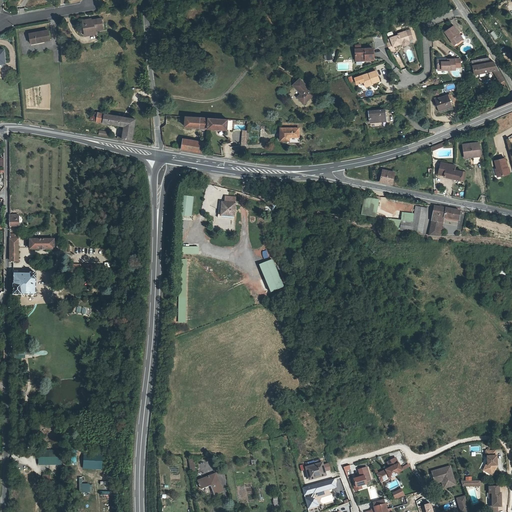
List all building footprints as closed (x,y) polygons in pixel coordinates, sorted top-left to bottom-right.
[(84,19),(86,30),(96,28),(104,27),(102,15),(84,19)] [(459,35),(460,35),(452,26),(446,32),(454,47),(462,42),(459,35)] [(31,32),(32,40),(39,38),(39,40),(50,38),(48,28),(31,32)] [(409,40),(413,39),(410,30),(398,34),(399,35),(390,37),(391,41),(387,42),(389,51),(394,50),(393,46),(402,44),(401,42),(409,40)] [(356,48),(356,57),(365,57),(365,58),(373,58),(373,48),(356,48)] [(447,62),(436,62),(436,70),(455,71),(455,68),(454,59),(447,60),(447,62)] [(475,74),(494,71),(501,82),(505,80),(494,61),(491,62),(490,61),(472,64),(475,74)] [(361,76),(365,85),(372,83),(379,81),(375,71),(361,76)] [(292,84),(301,94),(297,97),(304,104),(315,94),(300,78),(292,84)] [(449,110),(445,98),(431,102),(434,114),(449,110)] [(384,120),(383,109),(368,111),(368,121),(384,120)] [(135,119),(102,113),(101,123),(111,125),(122,127),(121,133),(120,139),(131,141),(135,119)] [(207,129),(208,118),(185,116),(184,127),(207,129)] [(227,120),(208,118),(207,129),(226,131),(227,120)] [(302,129),(283,129),(283,141),(292,141),(292,138),(301,138),(302,129)] [(183,148),(195,150),(196,145),(190,144),(191,140),(184,139),(183,148)] [(196,145),(195,150),(202,152),(203,141),(191,140),(190,144),(196,145)] [(468,155),(479,154),(477,143),(461,144),(463,158),(469,157),(468,155)] [(505,159),(495,161),(498,177),(508,174),(505,159)] [(455,165),(441,162),(438,175),(444,176),(443,177),(463,181),(465,174),(462,174),(462,172),(454,170),(455,165)] [(394,174),(383,172),(381,182),(391,184),(394,174)] [(193,196),(182,195),(180,215),(191,216),(193,196)] [(378,199),(363,197),(361,216),(375,218),(378,199)] [(221,215),(223,201),(220,201),(218,216),(233,218),(234,217),(221,215)] [(221,215),(234,217),(236,203),(223,201),(221,215)] [(434,205),(432,220),(443,223),(444,217),(458,220),(460,211),(434,205)] [(413,222),(401,220),(400,230),(423,233),(428,208),(415,206),(413,222)] [(10,226),(19,226),(19,214),(10,214),(10,226)] [(440,236),(443,223),(432,220),(429,235),(440,236)] [(30,239),(30,249),(54,249),(54,239),(30,239)] [(18,245),(10,245),(10,261),(18,260),(18,245)] [(259,265),(271,292),(284,287),(272,259),(259,265)] [(36,272),(13,272),(13,294),(36,294),(36,272)] [(497,449),(487,449),(488,455),(489,455),(489,460),(490,464),(487,469),(495,473),(499,463),(498,454),(497,449)] [(38,450),(38,464),(61,464),(61,450),(38,450)] [(102,453),(83,453),(83,469),(102,469),(102,453)] [(376,473),(380,480),(389,476),(390,477),(398,473),(397,471),(403,469),(396,456),(387,461),(390,466),(376,473)] [(306,462),(307,466),(321,463),(320,458),(306,462)] [(309,477),(319,474),(320,475),(325,474),(324,471),(322,464),(322,463),(321,463),(307,466),(306,467),(309,477)] [(445,473),(447,485),(457,483),(452,464),(433,469),(435,478),(442,476),(443,474),(445,473)] [(366,481),(365,482),(365,481),(370,480),(366,467),(358,469),(360,476),(353,479),(355,485),(355,487),(356,487),(357,490),(360,499),(371,495),(368,487),(366,481)] [(444,486),(447,485),(445,473),(443,474),(442,476),(435,478),(436,481),(443,479),(444,486)] [(199,481),(202,487),(213,484),(217,493),(224,491),(217,474),(199,481)] [(79,477),(79,492),(91,492),(91,483),(82,483),(82,477),(79,477)] [(497,511),(498,504),(501,504),(501,491),(499,491),(499,484),(488,484),(489,491),(492,491),(492,495),(492,504),(489,504),(489,511),(497,511)] [(391,493),(394,499),(404,495),(401,488),(391,493)] [(460,511),(469,509),(466,494),(457,496),(460,511)] [(374,507),(375,511),(387,511),(385,503),(390,502),(389,497),(379,500),(373,501),(374,506),(374,507)]
